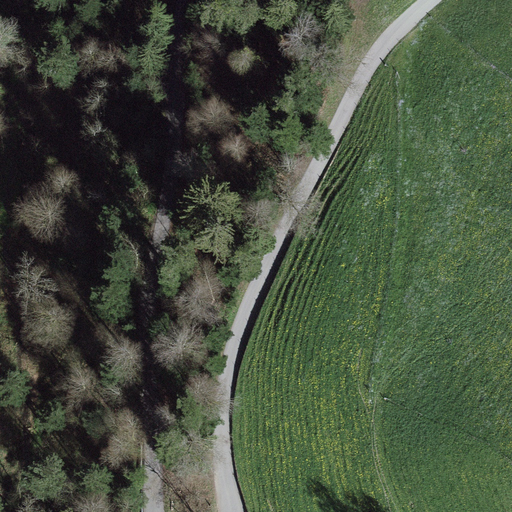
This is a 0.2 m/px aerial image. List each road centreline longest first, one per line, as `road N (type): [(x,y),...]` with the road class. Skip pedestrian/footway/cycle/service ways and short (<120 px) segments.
road 1 (unclassified): [(427,0),(363,76),(239,330),(221,417),(231,511)]
road 2 (unclassified): [(154,511),(148,325),(184,0)]
